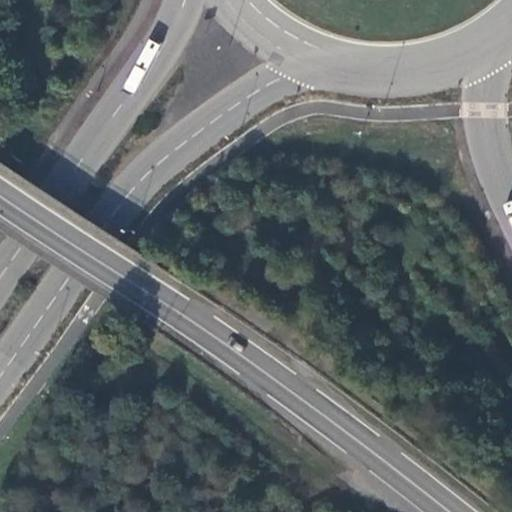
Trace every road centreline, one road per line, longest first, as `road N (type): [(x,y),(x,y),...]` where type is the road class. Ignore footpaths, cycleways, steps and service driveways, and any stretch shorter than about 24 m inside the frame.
road 1 (primary): [(0,377),(149,172),(236,105),(309,63)]
road 2 (primary): [(187,0),(153,63),(0,276)]
road 3 (primary): [(450,511),(190,316)]
road 4 (primary): [(0,188),(190,316)]
road 5 (primary): [(309,63),(393,79),(456,67),(495,48)]
road 6 (primary): [(511,207),(485,132),(495,48)]
